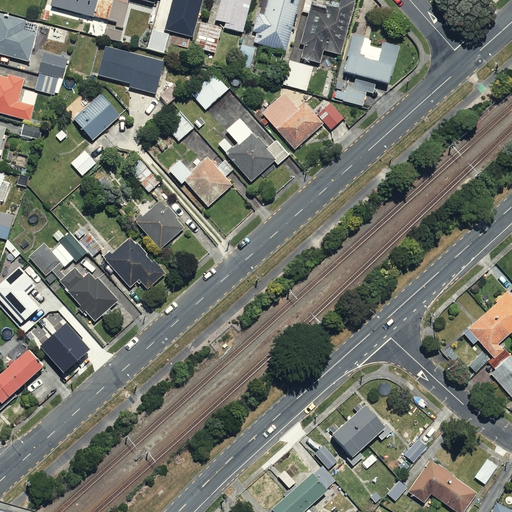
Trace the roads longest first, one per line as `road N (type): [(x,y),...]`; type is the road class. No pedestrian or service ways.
road 1 (tertiary): [(23,459),(467,63)]
road 2 (secondary): [(379,325),(178,511)]
road 3 (secondary): [(511,207),(379,325)]
road 4 (residential): [(379,325),(511,440)]
